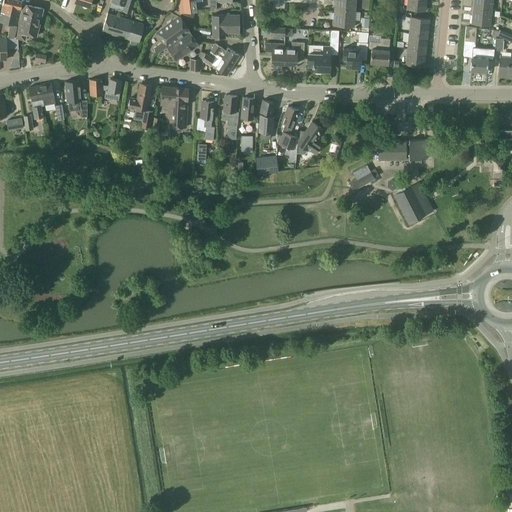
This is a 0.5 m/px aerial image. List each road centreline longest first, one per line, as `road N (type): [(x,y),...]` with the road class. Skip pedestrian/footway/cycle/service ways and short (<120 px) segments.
road 1 (primary): [(0,363),(394,301)]
road 2 (residential): [(436,94),(251,87)]
road 3 (residential): [(251,87),(90,67)]
